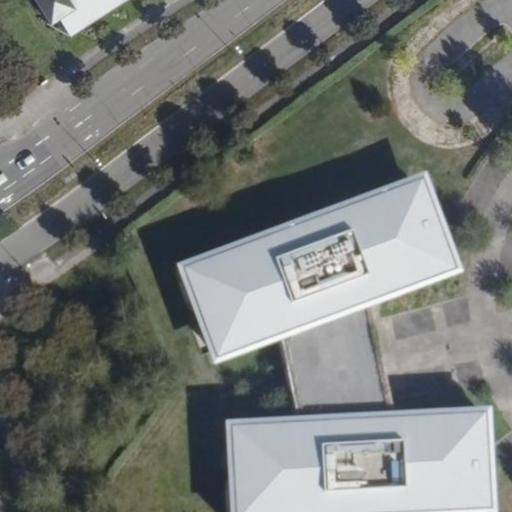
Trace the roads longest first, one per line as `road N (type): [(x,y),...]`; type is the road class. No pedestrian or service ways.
road 1 (secondary): [(0,256),(346,0)]
road 2 (secondary): [(244,0),(58,138)]
